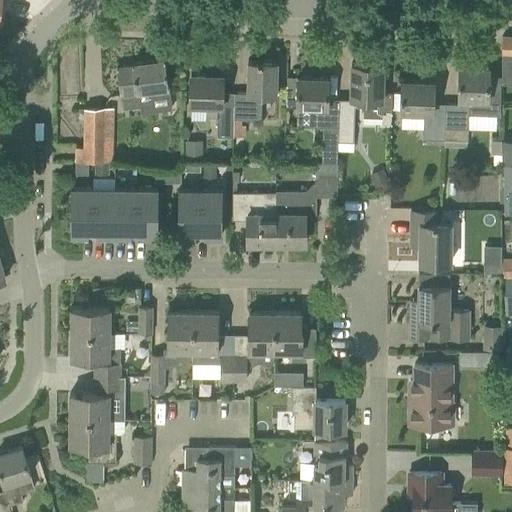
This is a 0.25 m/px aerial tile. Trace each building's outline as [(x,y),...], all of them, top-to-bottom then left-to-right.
[(511,34),(503,35),(502,57),(511,56),(511,34)] [(169,91),(165,58),(133,62),(133,64),(117,66),(120,92),(121,92),(123,108),(141,105),(139,90),(150,88),(151,93),(169,91)] [(234,91),(234,109),(233,136),(245,136),(246,125),(242,125),(242,119),(259,120),(260,94),(276,94),(277,60),(248,59),(246,92),(234,91)] [(352,62),(351,98),(340,97),(338,127),(338,144),(353,144),(354,106),(364,106),(364,115),(383,116),(383,109),(392,110),(392,108),(401,108),(402,91),(382,90),(383,63),(352,62)] [(424,111),(423,138),(467,139),(468,113),(487,114),(487,113),(500,113),(501,99),(488,98),(489,66),(460,65),(459,96),(459,102),(433,101),(434,81),(402,79),(402,91),(401,108),(401,110),(424,111)] [(222,91),(223,74),(191,73),(189,104),(207,104),(206,116),(217,116),(216,135),(233,136),(234,109),(234,91),(222,91)] [(328,97),(328,77),(298,77),(297,104),(313,104),(313,126),(338,127),(340,97),(328,97)] [(85,160),(87,160),(112,160),(114,108),(86,108),(85,146),(85,160)] [(503,139),(492,140),(493,155),(495,155),(503,154),(503,139)] [(503,154),(504,161),(511,161),(511,139),(503,139),(503,154)] [(85,160),(85,146),(76,145),(76,160),(85,160)] [(85,160),(76,160),(75,173),(87,174),(87,160),(85,160)] [(338,162),(316,162),(315,182),(315,195),(316,195),(337,196),(338,162)] [(155,181),(181,182),(182,170),(156,169),(155,181)] [(305,242),(305,212),(316,212),(316,195),(315,195),(315,182),(313,182),(307,189),(277,189),(277,197),(277,212),(277,242),(305,242)] [(140,223),(140,233),(158,234),(158,188),(71,187),(71,233),(88,233),(88,228),(97,228),(97,233),(132,233),(132,223),(140,223)] [(196,229),(204,229),(204,234),(222,234),(223,190),(179,189),(178,234),(196,234),(196,229)] [(232,220),(247,220),(248,242),(277,242),(277,212),(277,197),(263,197),(263,190),(232,190),(232,220)] [(437,222),(437,210),(411,209),(411,235),(420,235),(420,262),(451,262),(451,222),(437,222)] [(511,242),(511,219),(503,219),(504,242),(511,242)] [(499,272),(500,245),(484,245),(483,272),(499,272)] [(503,279),(504,278),(511,277),(511,257),(501,259),(503,279)] [(410,337),(469,338),(469,308),(449,308),(450,284),(419,283),(418,307),(410,307),(410,337)] [(71,306),(71,331),(110,331),(110,306),(71,306)] [(139,307),(139,331),(151,332),(152,307),(139,307)] [(151,353),(151,380),(165,380),(165,366),(172,366),(183,359),(193,359),(193,310),(167,310),(167,348),(163,348),(163,353),(151,353)] [(233,381),(233,354),(219,354),(219,310),(193,310),(193,359),(193,363),(220,363),(220,381),(233,381)] [(249,310),(249,350),(274,350),(275,311),(249,310)] [(294,350),(294,358),(316,358),(316,327),(301,327),(301,311),(275,311),(274,350),(294,350)] [(110,331),(71,331),(71,357),(110,358),(110,362),(93,362),(93,374),(121,375),(121,362),(120,362),(120,347),(110,347),(110,331)] [(471,366),(471,352),(459,352),(459,366),(471,366)] [(497,366),(497,352),(485,352),(485,366),(497,366)] [(246,354),(233,354),(233,381),(246,381),(246,354)] [(452,401),(454,402),(454,400),(452,400),(452,364),(415,363),(414,402),(410,402),(410,406),(407,408),(407,417),(409,420),(409,423),(423,423),(423,426),(425,428),(434,428),(436,426),(436,423),(453,423),(453,422),(448,422),(448,401),(452,401)] [(284,385),(285,372),(275,372),(274,384),(284,385)] [(121,375),(93,374),(93,387),(121,387),(121,375)] [(316,385),(315,385),(302,385),(292,385),(292,413),(294,413),(294,428),(345,428),(345,399),(316,399),(316,385)] [(70,392),(70,418),(109,418),(110,392),(70,392)] [(125,429),(125,419),(109,418),(70,418),(70,444),(86,444),(85,461),(116,461),(116,433),(121,433),(125,429)] [(134,436),(134,461),(151,461),(151,436),(134,436)] [(314,452),(319,452),(319,479),(352,479),(352,463),(342,463),(342,458),(344,458),(345,453),(347,453),(347,440),(314,439),(314,452)] [(221,486),(235,485),(235,445),(209,445),(209,457),(197,457),(197,467),(182,467),(182,486),(221,486)] [(195,465),(195,445),(184,445),(184,465),(195,465)] [(0,452),(0,469),(6,489),(11,504),(23,500),(21,492),(33,488),(29,475),(31,475),(22,446),(0,452)] [(471,475),(505,473),(504,448),(470,448),(471,475)] [(442,484),(442,471),(409,471),(409,486),(414,486),(413,511),(460,511),(461,501),(451,501),(451,484),(442,484)] [(352,493),(352,479),(319,479),(296,479),(296,505),(282,505),(281,511),(305,511),(306,508),(329,508),(329,505),(344,505),(344,493),(352,493)] [(221,497),(221,486),(182,486),(182,505),(197,505),(196,511),(233,511),(234,498),(221,497)]
